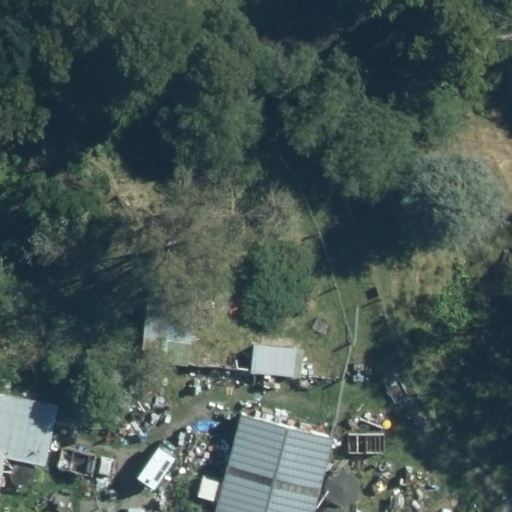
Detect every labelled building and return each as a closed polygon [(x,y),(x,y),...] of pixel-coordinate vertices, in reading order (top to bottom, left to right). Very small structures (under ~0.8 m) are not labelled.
[(300,281),(303,247),(265,243),(261,277),(300,281)] [(188,281),(142,278),(136,356),(183,360),(188,281)] [(300,343),(197,339),(196,369),(299,373),(300,343)] [(0,511),(0,461),(1,454),(41,461),(52,399),(0,389),(0,511)] [(190,496),(218,503),(215,511),(308,511),(327,434),(239,413),(225,473),(197,466),(190,496)]
